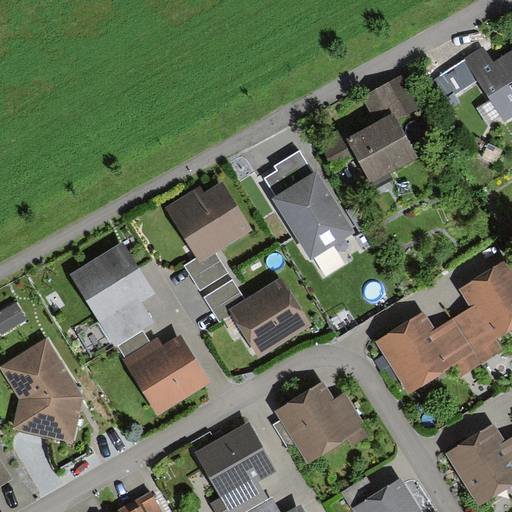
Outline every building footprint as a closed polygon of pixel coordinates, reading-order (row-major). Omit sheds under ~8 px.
[(484,47),(434,79),(448,101),(477,82),(505,124),(511,119),(511,52),(495,64),(484,47)] [(362,97),(375,122),(394,112),(398,120),(420,109),(402,76),(362,97)] [(346,137),(371,184),(419,159),(398,120),(394,112),(375,122),(346,137)] [(276,197),(274,198),(311,260),(314,258),(326,278),(347,266),(334,245),(353,233),(316,171),(312,173),(299,151),(275,166),(278,170),(265,178),(276,197)] [(197,256),(201,262),(215,253),(238,238),(252,229),(222,181),(204,192),(200,187),(167,207),(197,256)] [(124,241),(70,274),(114,346),(118,344),(143,328),(153,322),(139,300),(144,297),(155,290),(124,241)] [(185,264),(201,291),(228,274),(215,253),(201,262),(197,256),(185,264)] [(472,307),(453,318),(474,352),(495,340),(511,329),(511,265),(509,260),(461,289),(469,302),(472,307)] [(245,299),(230,309),(233,314),(260,356),(312,324),(282,277),(266,286),(245,299)] [(221,321),(233,314),(230,309),(245,299),(232,279),(205,297),(221,321)] [(0,327),(5,335),(31,320),(20,301),(0,311),(0,327)] [(424,313),(378,341),(409,392),(453,365),(474,352),(453,318),(435,330),(432,325),(424,313)] [(118,344),(127,358),(152,343),(143,328),(118,344)] [(127,358),(123,361),(157,414),(209,382),(180,335),(167,342),(161,346),(158,340),(152,343),(127,358)] [(502,351),(495,340),(474,352),(481,364),(502,351)] [(47,344),(6,370),(25,401),(19,427),(52,434),(54,428),(74,432),(79,410),(72,408),(76,390),(47,344)] [(481,364),(474,352),(453,365),(460,376),(481,364)] [(321,385),(279,410),(284,418),(298,442),(308,459),(344,437),(349,445),(368,434),(344,394),(331,402),(321,385)] [(298,442),(284,418),(273,424),(288,448),(298,442)] [(246,511),(269,499),(258,480),(265,476),(277,470),(250,422),(197,452),(223,498),(231,511),(246,511)] [(493,436),(458,458),(481,495),(511,475),(511,445),(502,452),(500,448),(493,436)] [(0,487),(11,480),(0,462),(0,487)] [(359,511),(357,508),(378,495),(368,477),(340,494),(350,511),(359,511)] [(420,511),(401,481),(378,495),(357,508),(359,511),(420,511)] [(159,511),(151,497),(141,504),(143,508),(137,511),(159,511)] [(305,511),(301,504),(287,511),(286,511),(281,511),(273,497),(269,499),(246,511),(305,511)] [(231,511),(223,498),(212,503),(216,511),(231,511)]
